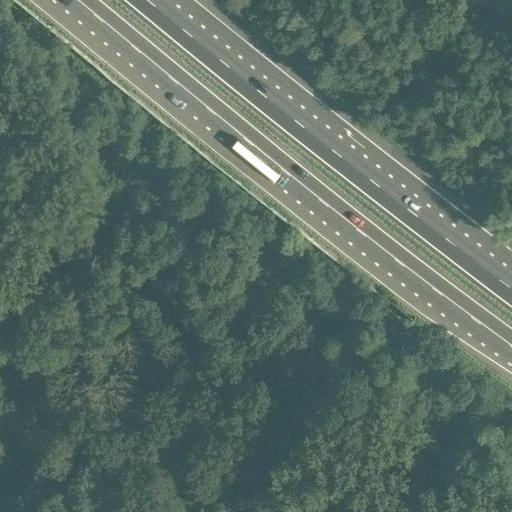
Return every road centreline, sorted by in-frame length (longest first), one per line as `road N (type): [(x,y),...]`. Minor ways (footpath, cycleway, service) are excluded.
road 1 (motorway): [(73,0),(511,349)]
road 2 (motorway): [(511,290),(145,0)]
